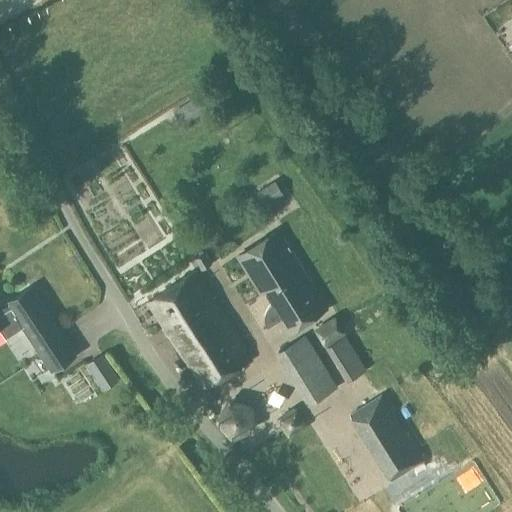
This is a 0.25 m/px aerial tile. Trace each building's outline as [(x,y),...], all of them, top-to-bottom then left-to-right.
[(201,94),(174,110),(182,125),(210,109),(201,94)] [(264,206),(282,195),(274,181),(255,193),(264,206)] [(329,308),(279,228),(235,255),(260,296),(267,292),(273,303),(259,312),(268,326),(277,321),(286,335),(329,308)] [(201,270),(211,264),(205,254),(194,260),(201,270)] [(206,389),(250,359),(195,271),(148,302),(206,389)] [(22,317),(49,364),(72,350),(32,281),(8,294),(10,297),(0,302),(0,315),(1,316),(7,326),(22,317)] [(347,333),(336,314),(313,328),(325,346),(327,345),(334,356),(352,345),(345,334),(347,333)] [(276,344),(301,402),(332,389),(307,331),(276,344)] [(119,380),(101,353),(85,364),(102,391),(119,380)] [(424,461),(382,393),(350,413),(391,481),(424,461)] [(245,428),(244,409),(223,404),(213,421),(226,437),(245,428)] [(297,412),(281,420),(288,433),(303,425),(297,412)]
